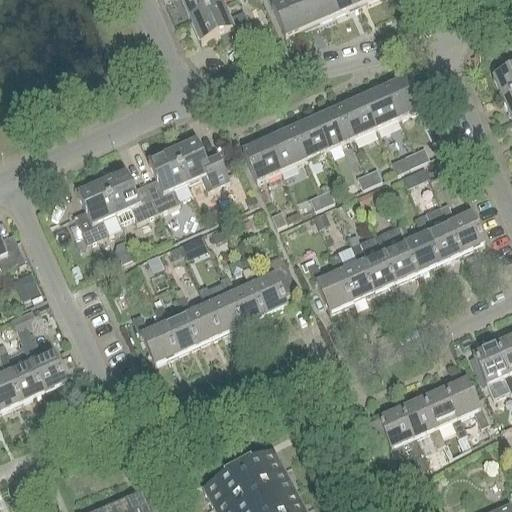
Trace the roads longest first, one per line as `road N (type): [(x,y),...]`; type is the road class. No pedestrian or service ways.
road 1 (residential): [(7,181),(135,457),(152,462),(511,299)]
road 2 (residential): [(184,108),(431,43)]
road 3 (residential): [(511,225),(431,43)]
road 4 (residential): [(7,181),(184,108)]
